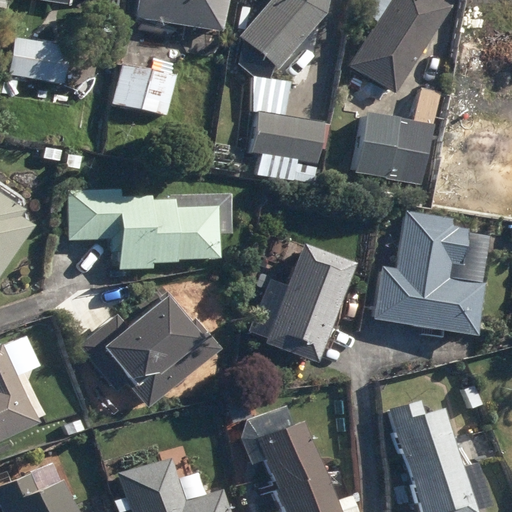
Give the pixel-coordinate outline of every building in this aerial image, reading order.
[(144,0),(142,18),(227,31),(231,0),(144,0)] [(270,0),(243,33),(284,65),(328,10),(328,0),(270,0)] [(355,64),(402,91),(453,5),(444,0),(374,0),(369,9),(383,17),(355,64)] [(511,24),(492,22),(494,5),(458,1),(449,82),(511,89),(511,24)] [(0,74),(0,76),(54,84),(60,47),(4,40),(0,74)] [(105,105),(158,117),(167,77),(113,66),(105,105)] [(291,181),(311,183),(313,166),(316,166),(322,123),(284,118),(289,82),(253,78),(253,113),(256,113),(251,155),(260,156),(257,176),(291,181)] [(407,116),(426,119),(434,91),(416,85),(407,116)] [(434,126),(368,114),(358,174),(423,185),(434,126)] [(511,130),(501,129),(496,169),(511,170),(511,130)] [(0,259),(21,227),(6,217),(10,211),(0,204),(0,201),(5,193),(0,189),(0,259)] [(109,253),(109,270),(142,269),(142,264),(163,264),(163,261),(208,260),(207,208),(162,208),(162,201),(137,201),(137,197),(109,197),(109,192),(58,192),(59,242),(103,241),(103,253),(109,253)] [(363,320),(463,337),(471,284),(470,284),(472,269),(451,266),(451,262),(476,266),(480,239),(455,235),(457,230),(441,228),(442,220),(396,213),(387,270),(372,268),(363,320)] [(251,344),(299,364),(340,264),(292,244),(251,344)] [(115,384),(135,408),(208,350),(188,325),(185,327),(158,293),(149,300),(148,298),(114,324),(109,317),(69,348),(105,392),(115,384)] [(0,434),(27,423),(0,363),(0,434)] [(379,410),(402,511),(456,511),(432,411),(412,416),(409,403),(379,410)] [(323,502),(291,422),(246,440),(267,491),(262,493),(269,511),(346,511),(341,496),(323,502)] [(76,438),(59,444),(63,459),(81,453),(76,438)] [(108,476),(117,511),(214,511),(209,492),(172,501),(162,462),(108,476)] [(68,511),(66,504),(61,506),(53,482),(25,492),(21,477),(0,484),(0,511),(68,511)]
